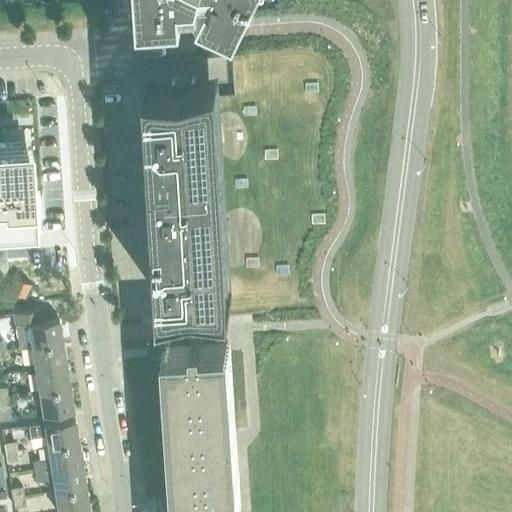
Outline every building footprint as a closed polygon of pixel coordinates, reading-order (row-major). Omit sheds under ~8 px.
[(222,99),(215,100),(217,106),(218,113),(218,117),(218,118),(217,123),(216,125),(216,126),(216,132),(217,137),(218,140),(218,141),(219,143),(219,145),(222,151),(222,152),(222,158),(222,163),(220,170),(219,176),(218,183),(218,191),(220,198),(224,207),(226,215),(227,219),(226,224),(224,228),(224,230),(223,230),(223,232),(222,235),(221,242),(222,243),(222,245),(222,249),(223,256),(226,263),(227,270),(228,272),(228,273),(227,275),(227,276),(227,277),(227,279),(226,279),(226,281),(225,282),(222,286),(224,313),(248,312),(271,310),(271,311),(317,308),(336,307),(338,307),(335,258),(333,227),(331,189),(330,178),(326,113),(322,55),(322,49),(307,50),(245,54),(245,55),(235,56),(238,99),(222,99)] [(215,100),(214,100),(214,99),(213,98),(212,98),(212,97),(211,97),(210,96),(209,96),(208,96),(207,96),(206,96),(198,95),(197,95),(196,95),(196,96),(195,96),(194,96),(194,97),(192,98),(190,99),(188,100),(186,100),(183,101),(181,101),(179,101),(177,101),(172,100),(161,96),(156,97),(155,97),(154,98),(153,99),(153,100),(152,100),(152,101),(152,102),(151,102),(151,103),(151,104),(151,105),(151,106),(151,107),(152,108),(152,116),(153,125),(154,134),(156,140),(158,146),(158,153),(158,168),(157,172),(156,176),(156,180),(156,187),(157,192),(158,198),(159,204),(161,209),(162,221),(162,236),(161,241),(161,245),(160,250),(161,267),(162,273),(163,274),(163,275),(163,276),(164,277),(164,278),(165,279),(166,279),(166,280),(167,280),(168,281),(169,281),(170,281),(182,282),(188,281),(190,281),(192,281),(194,282),(196,282),(198,283),(200,284),(202,285),(203,286),(206,287),(207,288),(208,288),(209,289),(210,289),(212,289),(213,289),(214,289),(216,289),(217,288),(218,288),(219,288),(220,287),(225,282),(226,282),(226,281),(226,280),(226,279),(227,279),(227,278),(227,277),(227,276),(227,275),(228,274),(228,273),(228,272),(228,271),(227,271),(227,270),(226,263),(223,256),(222,249),(221,242),(222,235),(223,230),(226,224),(227,219),(224,207),(220,198),(218,191),(218,183),(219,176),(220,170),(222,163),(222,158),(222,151),(219,145),(217,137),(216,132),(216,125),(218,118),(218,113),(217,106),(215,100)] [(104,130),(123,129),(122,116),(103,117),(104,130)] [(0,226),(25,225),(24,219),(38,218),(37,192),(31,192),(29,151),(20,151),(20,141),(0,141),(0,226)] [(9,288),(23,295),(30,282),(15,274),(9,288)] [(19,347),(31,345),(62,340),(58,316),(43,319),(41,307),(13,311),(19,347)] [(239,511),(234,429),(228,340),(202,342),(201,335),(191,336),(192,343),(167,345),(168,357),(177,511),(239,511)] [(31,345),(35,367),(66,362),(62,340),(31,345)] [(35,367),(39,390),(69,385),(66,362),(35,367)] [(69,385),(39,390),(42,413),(72,409),(73,408),(69,385)] [(8,395),(0,396),(0,418),(12,417),(8,395)] [(73,417),(28,424),(30,436),(46,434),(47,445),(78,440),(74,417),(73,417)] [(4,442),(5,452),(17,450),(15,440),(4,442)] [(33,460),(35,470),(82,463),(78,440),(47,445),(49,457),(33,460)] [(17,450),(5,452),(7,461),(18,459),(17,450)] [(53,478),(55,490),(85,485),(82,463),(35,470),(37,481),(53,478)] [(11,487),(12,496),(24,495),(22,485),(11,487)] [(85,485),(55,490),(58,511),(67,511),(89,509),(85,485)] [(24,495),(12,496),(14,506),(25,504),(24,495)]
